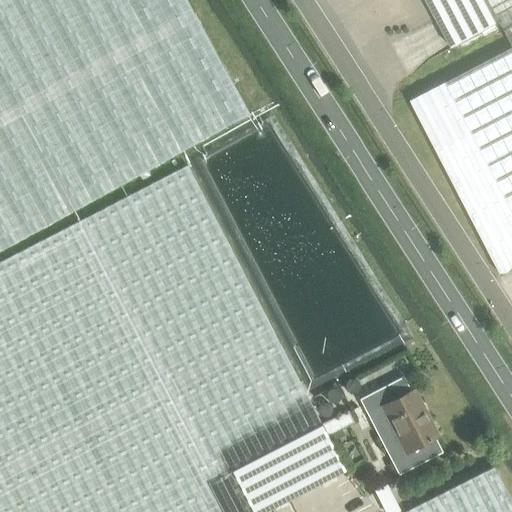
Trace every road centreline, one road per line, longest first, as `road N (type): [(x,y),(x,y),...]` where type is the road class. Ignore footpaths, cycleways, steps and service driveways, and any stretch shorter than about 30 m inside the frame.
road 1 (secondary): [(511,391),(258,0)]
road 2 (unclassified): [(511,324),(304,0)]
